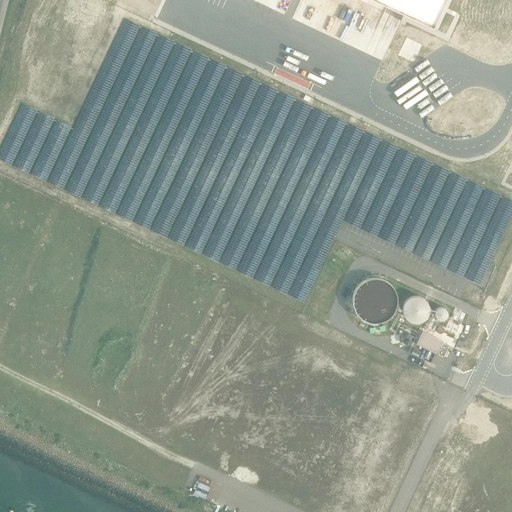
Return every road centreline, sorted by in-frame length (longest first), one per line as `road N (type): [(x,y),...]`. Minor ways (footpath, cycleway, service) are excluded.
road 1 (unknown): [(480,371),(394,347),(350,324),(344,292),(349,282),(379,274),(501,324)]
road 2 (track): [(0,369),(206,471)]
road 3 (unknown): [(387,121),(463,71),(511,83)]
